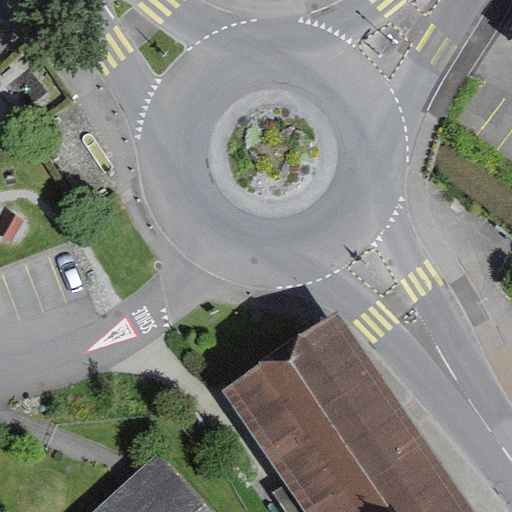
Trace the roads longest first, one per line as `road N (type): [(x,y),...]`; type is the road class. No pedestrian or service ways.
road 1 (secondary): [(511,458),(340,233)]
road 2 (residential): [(228,246),(145,324),(50,366),(0,372)]
road 3 (secondary): [(200,93),(184,118),(177,176),(204,229),(228,246)]
road 4 (secondary): [(349,94),(323,73),(258,61),(200,93)]
road 5 (secondary): [(340,233),(371,181),(366,120),(349,94)]
road 6 (secondary): [(106,0),(200,93)]
road 7 (tertiary): [(429,0),(349,94)]
